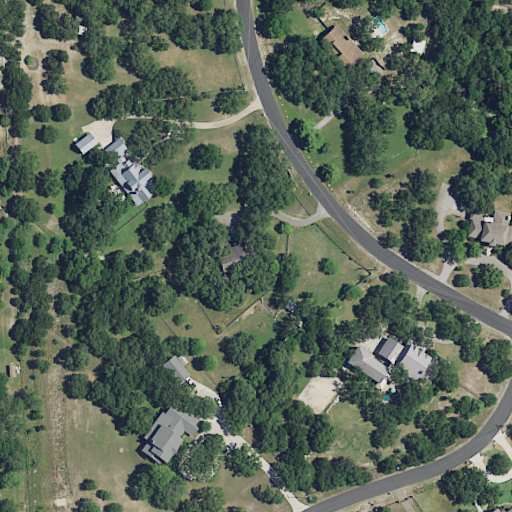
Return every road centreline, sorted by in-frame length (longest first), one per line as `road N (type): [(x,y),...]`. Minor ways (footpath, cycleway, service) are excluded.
road 1 (residential): [(511,331),(372,247),(318,192),(278,131),(245,0)]
road 2 (residential): [(310,511),(450,459),(481,440),(511,394)]
